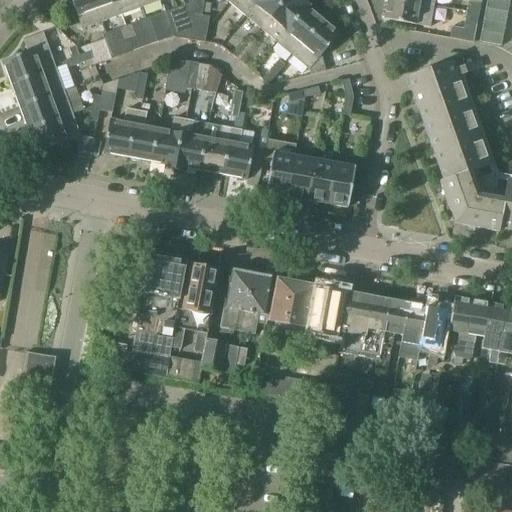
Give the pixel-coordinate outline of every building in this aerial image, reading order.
[(93,0),(71,0),(82,29),(101,22),(93,0)] [(115,0),(93,0),(101,22),(121,15),(115,0)] [(138,0),(115,0),(121,15),(141,8),(138,0)] [(138,0),(141,8),(161,1),(160,0),(138,0)] [(191,28),(199,29),(202,16),(204,0),(199,0),(185,5),(192,24),(191,28)] [(231,0),(229,3),(245,17),(258,0),(231,0)] [(258,0),(245,17),(261,30),(285,0),(258,0)] [(303,0),(285,0),(261,30),(277,43),(306,8),(307,8),(309,5),(303,0)] [(394,0),(387,0),(384,20),(430,28),(434,7),(394,0)] [(487,0),(486,9),(508,13),(510,2),(501,0),(487,0)] [(468,3),(467,12),(479,14),(480,5),(468,3)] [(184,6),(165,12),(174,37),(174,38),(197,42),(199,29),(191,28),(192,24),(185,5),(184,6)] [(306,8),(277,43),(293,57),(322,21),(307,8),(306,8)] [(486,9),(484,20),(505,24),(508,13),(486,9)] [(147,33),(152,45),(174,37),(165,12),(150,18),(155,30),(147,33)] [(479,14),(467,12),(464,29),(452,27),(450,39),(473,44),(479,14)] [(209,17),(202,16),(199,29),(207,31),(209,17)] [(155,30),(150,18),(125,27),(134,52),(152,45),(147,33),(155,30)] [(505,24),(484,20),(482,31),(503,35),(505,24)] [(322,21),(293,57),(309,70),(310,75),(310,76),(326,72),(325,71),(321,55),(339,35),(322,21)] [(107,48),(112,60),(134,52),(125,27),(110,32),(115,45),(107,48)] [(197,42),(205,43),(207,31),(199,29),(197,42)] [(482,31),(480,42),(501,47),(503,35),(482,31)] [(115,45),(110,32),(106,34),(107,39),(80,49),(85,54),(89,52),(92,60),(94,66),(95,66),(112,60),(107,48),(115,45)] [(28,53),(3,62),(11,85),(55,70),(42,34),(23,41),(28,53)] [(250,37),(241,46),(248,52),(256,42),(250,37)] [(233,56),(239,62),(248,52),(241,46),(233,56)] [(68,69),(82,64),(79,56),(75,47),(68,49),(72,58),(65,61),(68,69)] [(85,54),(79,56),(82,64),(92,60),(89,52),(85,54)] [(277,76),(285,66),(279,60),(270,70),(277,76)] [(501,228),(511,229),(511,180),(508,180),(505,193),(485,189),(479,170),(490,166),(458,77),(463,76),(463,75),(482,68),(479,61),(455,70),(452,61),(407,78),(444,181),(440,182),(455,224),(500,232),(501,228)] [(188,62),(170,64),(164,94),(182,98),(184,88),(193,90),(195,78),(187,76),(190,63),(188,62)] [(206,93),(211,67),(190,63),(187,76),(195,78),(193,90),(206,93)] [(211,67),(206,93),(215,95),(221,75),(211,67)] [(55,70),(11,85),(19,108),(64,92),(55,70)] [(268,86),(277,76),(270,70),(262,80),(268,86)] [(137,86),(145,87),(147,75),(144,74),(139,73),(137,86)] [(101,97),(99,109),(99,111),(112,114),(118,80),(103,85),(101,97)] [(346,98),(354,98),(349,80),(342,81),(346,98)] [(137,86),(135,99),(142,100),(143,100),(145,87),(137,86)] [(240,106),(242,93),(235,87),(232,104),(240,106)] [(303,91),(305,99),(320,95),(318,87),(303,91)] [(64,92),(19,108),(27,130),(72,114),(72,115),(83,111),(75,88),(64,92)] [(305,99),(303,91),(287,95),(289,102),(305,99)] [(99,109),(101,97),(94,95),(91,108),(99,109)] [(350,116),(354,98),(346,98),(343,115),(350,116)] [(235,118),(238,118),(238,114),(240,106),(232,104),(230,117),(235,118)] [(96,122),(99,111),(99,109),(91,108),(89,121),(96,122)] [(109,120),(103,153),(127,157),(136,111),(126,109),(124,123),(109,120)] [(136,111),(127,157),(151,162),(157,129),(144,127),(147,113),(136,111)] [(72,114),(27,130),(36,153),(76,139),(78,147),(76,157),(90,160),(94,139),(80,137),(72,115),(72,114)] [(232,129),(222,176),(247,180),(253,147),(239,144),(244,120),(245,115),(238,114),(238,118),(235,118),(233,129),(232,129)] [(157,129),(151,162),(166,165),(166,168),(175,170),(184,120),(177,119),(174,132),(157,129)] [(184,120),(175,170),(184,172),(185,168),(199,171),(206,138),(207,132),(208,124),(194,122),(184,120)] [(206,138),(199,171),(222,176),(232,129),(221,127),(208,124),(207,132),(206,138)] [(267,140),(264,157),(272,159),(266,194),(287,197),(294,157),(296,145),(267,140)] [(355,168),(363,170),(365,157),(357,155),(357,160),(355,168)] [(294,157),(287,197),(307,201),(314,160),(294,157)] [(334,164),(327,205),(348,208),(355,168),(357,160),(335,157),(334,164)] [(314,160),(307,201),(327,205),(334,164),(314,160)] [(186,264),(147,256),(140,294),(142,294),(132,347),(133,350),(130,354),(127,354),(124,371),(164,378),(169,356),(170,348),(174,327),(179,301),(186,264)] [(174,327),(170,348),(180,350),(184,329),(197,331),(193,352),(204,354),(206,342),(207,339),(219,270),(191,265),(186,264),(179,301),(174,327)] [(224,307),(220,329),(228,330),(242,333),(252,275),(231,271),(230,272),(224,307)] [(265,325),(266,320),(274,279),(252,275),(242,333),(254,335),(257,324),(265,325)] [(274,279),(266,320),(276,322),(273,339),(281,341),(292,283),(274,279)] [(281,341),(278,355),(287,357),(290,342),(291,338),(308,341),(310,332),(318,288),(292,283),(281,341)] [(318,288),(310,332),(332,336),(340,292),(318,288)] [(338,354),(360,358),(372,298),(353,294),(353,296),(349,295),(345,317),(348,317),(347,324),(344,323),(341,338),(338,354)] [(391,301),(372,298),(360,358),(379,361),(380,361),(391,301)] [(454,298),(448,332),(459,334),(455,357),(462,359),(473,301),(454,298)] [(379,361),(378,366),(387,368),(394,333),(404,335),(409,305),(391,301),(380,361),(379,361)] [(473,301),(462,359),(471,361),(476,337),(485,338),(491,305),(473,301)] [(404,335),(399,358),(406,359),(417,361),(419,354),(427,308),(409,305),(404,335)] [(485,338),(482,350),(491,351),(490,356),(488,364),(497,365),(507,308),(491,305),(485,338)] [(446,312),(427,308),(419,354),(429,356),(427,365),(433,366),(436,365),(446,312)] [(511,308),(507,308),(497,365),(504,366),(506,355),(511,355),(511,308)] [(201,368),(200,369),(234,376),(236,366),(239,348),(206,342),(204,354),(202,362),(201,368)] [(124,371),(127,354),(128,348),(117,346),(113,369),(124,371)] [(239,348),(236,365),(244,366),(247,350),(239,348)] [(24,354),(18,391),(19,392),(19,391),(41,395),(41,394),(40,394),(44,370),(49,371),(51,359),(46,358),(47,357),(35,355),(26,354),(26,353),(25,353),(24,354)] [(169,356),(164,378),(197,384),(200,369),(201,368),(202,362),(169,356)] [(459,373),(450,371),(448,381),(457,382),(459,373)] [(254,395),(270,398),(274,376),(257,373),(254,395)] [(284,378),(274,376),(270,398),(283,400),(287,378),(284,378)] [(287,378),(283,400),(296,403),(300,381),(295,380),(287,378)] [(301,404),(309,405),(312,383),(300,381),(296,403),(301,404)] [(420,382),(414,414),(433,417),(438,385),(428,384),(420,382)] [(309,405),(321,407),(325,385),(312,383),(309,405)] [(327,386),(323,410),(314,463),(354,470),(363,422),(353,421),(359,393),(347,391),(348,390),(346,389),(327,386)] [(406,392),(393,390),(391,402),(398,403),(399,403),(402,403),(402,401),(404,401),(406,392)] [(407,444),(406,457),(427,460),(428,451),(429,449),(431,435),(433,417),(414,414),(409,445),(407,444)] [(480,459),(497,462),(502,436),(485,433),(480,459)] [(511,438),(506,437),(502,436),(497,462),(511,464),(511,438)] [(450,438),(447,452),(464,455),(467,441),(450,438)] [(480,460),(428,451),(427,460),(424,475),(482,484),(482,485),(511,490),(511,466),(485,462),(486,461),(480,460)] [(442,511),(445,497),(422,493),(419,511),(442,511)] [(310,501),(307,511),(315,511),(317,502),(310,501)]
